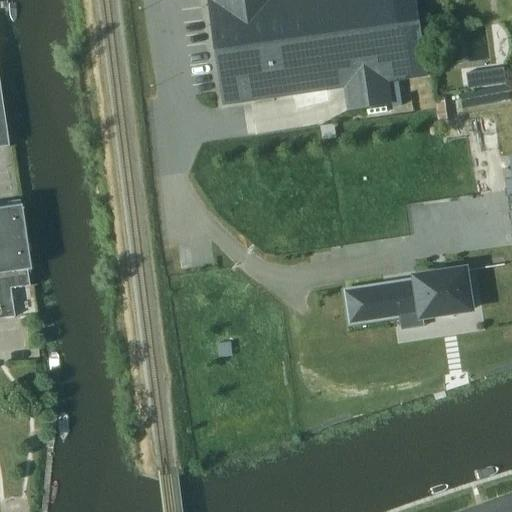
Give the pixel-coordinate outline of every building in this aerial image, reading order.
[(217,0),(229,78),(220,79),(224,104),(367,83),(370,106),(389,104),(386,80),(427,74),(415,0),(217,0)] [(442,15),(439,0),(424,0),(427,18),(442,15)] [(494,86),(492,70),(466,74),(468,90),(494,86)] [(0,319),(13,317),(9,289),(28,286),(17,209),(16,203),(0,205),(0,319)] [(416,282),(355,292),(359,321),(401,315),(400,308),(419,305),(421,318),(439,315),(439,319),(454,317),(454,313),(471,310),(465,271),(415,278),(416,282)]
